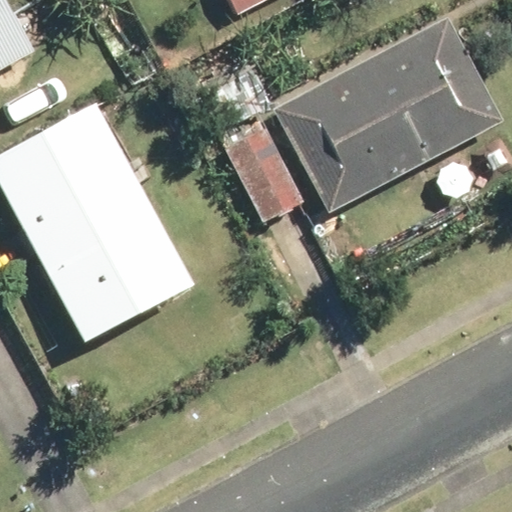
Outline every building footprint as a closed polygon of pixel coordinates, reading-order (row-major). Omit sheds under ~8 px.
[(0,0),(0,70),(39,50),(12,0),(0,0)] [(234,0),(241,13),(266,0),(234,0)] [(275,104),(331,211),(507,120),(451,13),(275,104)] [(199,282),(101,102),(0,156),(0,176),(89,341),(199,282)] [(269,127),(228,147),(265,221),(306,201),(269,127)]
